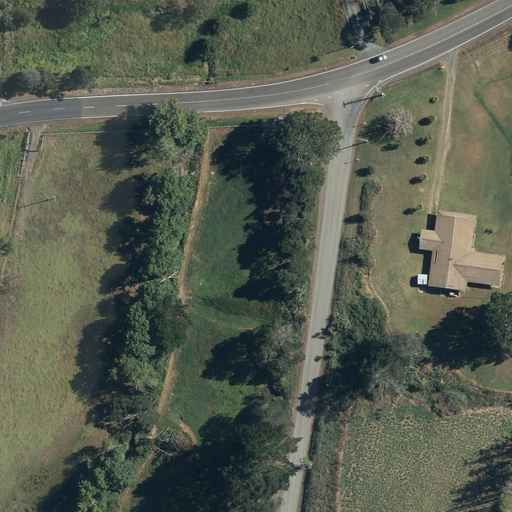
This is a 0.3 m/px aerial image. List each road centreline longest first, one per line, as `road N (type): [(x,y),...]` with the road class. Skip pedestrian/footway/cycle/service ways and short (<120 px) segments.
road 1 (unclassified): [(290,511),(329,257),(345,116),(341,81)]
road 2 (tertiary): [(0,116),(249,98),(341,81)]
road 3 (tertiary): [(341,81),(511,5)]
